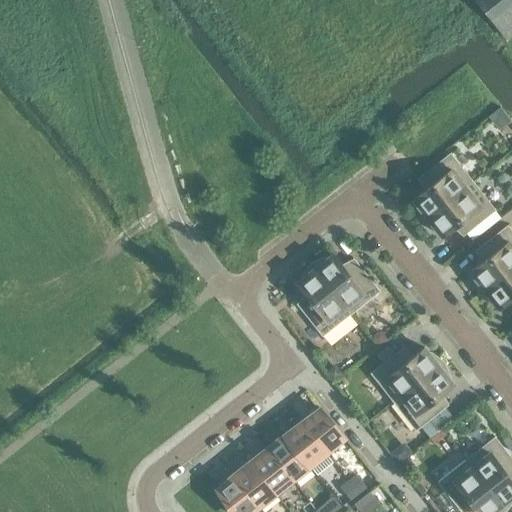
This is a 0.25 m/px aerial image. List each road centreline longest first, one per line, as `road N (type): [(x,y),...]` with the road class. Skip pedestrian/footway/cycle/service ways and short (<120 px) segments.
road 1 (residential): [(511,398),(353,200)]
road 2 (residential): [(292,369),(159,475),(153,511)]
road 3 (residential): [(292,369),(312,374),(424,511)]
road 4 (residential): [(234,297),(353,200)]
